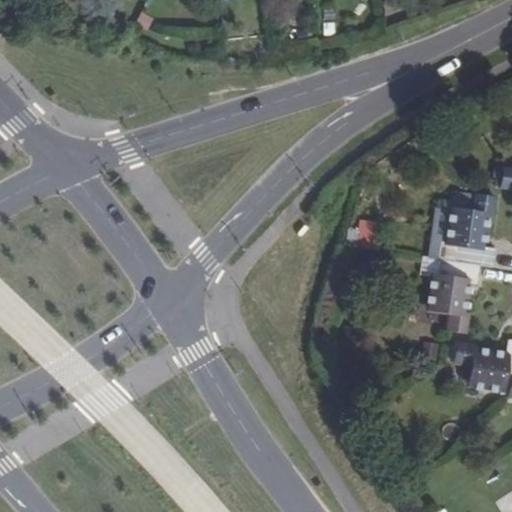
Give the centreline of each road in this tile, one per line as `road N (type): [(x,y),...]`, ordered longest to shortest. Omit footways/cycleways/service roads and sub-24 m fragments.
road 1 (tertiary): [(441,55),(63,165)]
road 2 (tertiary): [(167,304),(281,179),(441,55)]
road 3 (primary): [(304,511),(167,304)]
road 4 (unclassified): [(0,407),(167,304)]
road 5 (primary): [(167,304),(63,165)]
